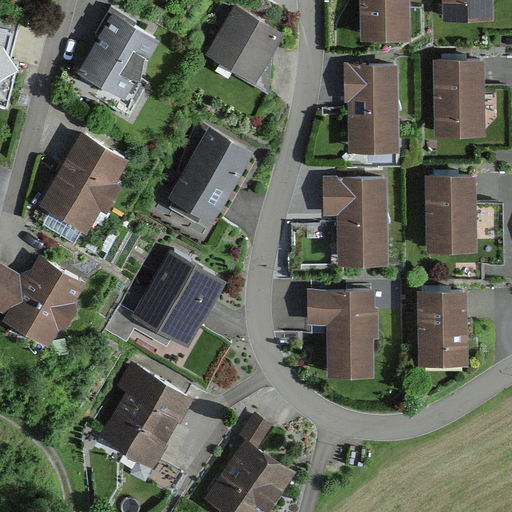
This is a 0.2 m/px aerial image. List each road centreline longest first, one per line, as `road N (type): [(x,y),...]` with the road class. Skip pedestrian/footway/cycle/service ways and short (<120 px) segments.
road 1 (residential): [(511,368),(453,407),(390,428),(329,417),(276,373),(261,338),(256,288),(305,84),(308,0)]
road 2 (residential): [(62,0),(7,212)]
road 3 (track): [(66,511),(49,453),(0,406)]
